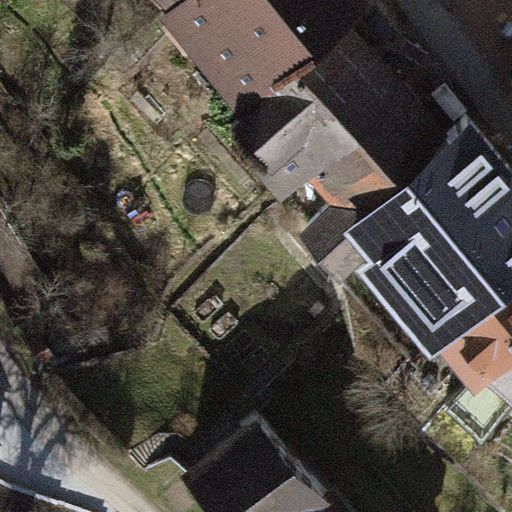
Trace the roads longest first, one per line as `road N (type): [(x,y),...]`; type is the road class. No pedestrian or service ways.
road 1 (residential): [(137,511),(87,473),(0,369)]
road 2 (residential): [(416,0),(511,140)]
